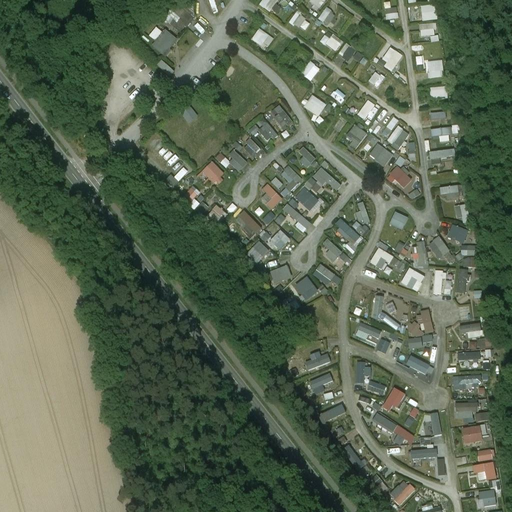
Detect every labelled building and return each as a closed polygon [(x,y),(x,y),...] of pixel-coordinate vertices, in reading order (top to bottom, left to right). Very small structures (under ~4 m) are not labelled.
[(263,0),(260,4),(270,13),(280,0),(263,0)] [(309,0),(309,1),(319,10),(327,0),(309,0)] [(387,20),(399,19),(398,7),(391,8),(391,2),(386,3),(387,20)] [(173,11),(169,8),(161,17),(181,34),(194,19),(179,5),(173,11)] [(426,5),(411,6),(412,20),(427,19),(426,5)] [(328,26),(337,15),(327,8),(319,19),(328,26)] [(311,24),(298,14),(292,22),(305,32),(311,24)] [(421,36),(437,35),(436,23),(420,24),(421,36)] [(252,40),(262,46),(264,43),(269,47),(275,38),(259,28),(252,40)] [(164,56),(177,42),(167,33),(154,48),(164,56)] [(326,35),(321,41),(337,52),(345,42),(334,34),(331,39),(326,35)] [(339,55),(350,62),(353,58),(360,63),(365,55),(346,43),(339,55)] [(394,72),(403,54),(390,47),(380,65),(394,72)] [(444,77),(443,60),(428,61),(429,78),(444,77)] [(301,73),(311,81),(321,69),(311,61),(301,73)] [(448,86),(431,87),(431,100),(449,99),(448,86)] [(366,121),(376,105),(368,100),(358,115),(366,121)] [(180,112),(190,124),(199,116),(190,104),(180,112)] [(280,104),(275,108),(278,114),(274,117),(283,129),(293,122),(280,104)] [(393,134),(401,121),(394,117),(386,130),(393,134)] [(334,126),(339,131),(346,124),(341,119),(334,126)] [(260,131),(269,143),(279,136),(270,123),(260,130),(256,125),(249,130),(253,136),(260,131)] [(359,149),(368,132),(353,125),(345,143),(359,149)] [(397,127),(388,143),(401,150),(410,133),(397,127)] [(432,138),(440,137),(440,142),(451,141),(450,135),(453,134),(452,127),(432,129),(432,138)] [(371,134),(367,141),(376,146),(380,140),(371,134)] [(242,147),(252,157),(261,148),(251,138),(242,147)] [(379,144),(370,157),(386,168),(395,155),(379,144)] [(303,147),(299,152),(305,157),(300,162),(308,168),(317,158),(303,147)] [(456,149),(430,152),(432,165),(441,164),(441,158),(454,157),(455,167),(464,166),(463,156),(456,156),(456,149)] [(239,173),(248,163),(234,150),(229,155),(233,159),(230,163),(239,173)] [(397,165),(401,168),(406,161),(402,158),(397,165)] [(171,170),(180,181),(190,172),(181,162),(171,170)] [(216,185),(226,175),(213,162),(198,176),(205,184),(210,179),(216,185)] [(303,179),(289,166),(285,171),(277,163),(272,168),(287,181),(279,190),(287,197),(303,179)] [(342,187),(325,170),(329,165),(326,163),(313,176),(324,187),(328,182),(337,192),(342,187)] [(392,183),(398,180),(402,188),(410,185),(403,167),(388,173),(392,183)] [(276,178),(271,183),(279,189),(284,184),(276,178)] [(307,184),(316,194),(322,188),(313,178),(307,184)] [(269,184),(263,190),(267,194),(261,200),(272,211),(284,200),(269,184)] [(460,185),(460,195),(470,195),(470,184),(460,185)] [(442,195),(448,194),(449,200),(461,198),(458,185),(440,188),(442,195)] [(208,209),(197,197),(201,193),(194,187),(183,197),(201,215),(208,209)] [(309,210),(319,200),(304,187),(295,197),(309,210)] [(419,190),(410,195),(413,199),(421,194),(419,190)] [(324,212),(329,206),(321,199),(316,206),(324,212)] [(364,220),(366,225),(372,222),(363,202),(358,204),(361,212),(356,214),(360,222),(364,220)] [(232,214),(238,208),(234,203),(228,209),(232,214)] [(304,234),(312,225),(289,204),(283,210),(298,223),(296,226),(304,234)] [(469,204),(456,206),(457,219),(464,218),(464,224),(472,223),(469,204)] [(208,215),(219,226),(229,216),(218,205),(208,215)] [(238,220),(256,236),(266,224),(248,208),(238,220)] [(404,231),(409,218),(395,212),(390,225),(404,231)] [(350,243),(346,247),(353,254),(360,248),(358,245),(363,240),(342,218),(333,226),(350,243)] [(362,237),(369,232),(361,221),(354,225),(362,237)] [(448,237),(465,244),(470,231),(453,224),(448,237)] [(282,230),(271,240),(280,251),(292,241),(282,230)] [(265,231),(260,236),(267,242),(272,237),(265,231)] [(429,245),(440,260),(446,256),(451,264),(462,257),(459,253),(454,256),(441,237),(429,245)] [(340,257),(348,265),(353,261),(329,239),(324,244),(330,250),(326,255),(335,263),(340,257)] [(248,255),(258,264),(271,251),(260,241),(248,255)] [(416,268),(428,267),(427,242),(415,243),(416,268)] [(404,258),(410,252),(401,243),(395,249),(404,258)] [(468,255),(478,255),(478,246),(468,246),(468,255)] [(399,278),(406,262),(377,249),(370,265),(399,278)] [(464,267),(482,267),(482,258),(464,258),(464,267)] [(324,263),(322,266),(337,275),(338,272),(324,263)] [(321,265),(317,271),(332,281),(335,275),(321,265)] [(289,266),(271,271),(275,284),(293,279),(289,266)] [(401,283),(418,292),(426,277),(410,268),(401,283)] [(459,269),(458,293),(468,293),(470,270),(459,269)] [(452,294),(452,280),(447,280),(447,271),(435,271),(435,294),(452,294)] [(308,277),(295,286),(307,302),(320,292),(308,277)] [(475,292),(476,304),(486,304),(485,292),(475,292)] [(382,320),(385,297),(377,296),(374,319),(382,320)] [(389,306),(401,310),(403,302),(391,298),(389,306)] [(287,299),(282,303),(290,314),(301,307),(296,300),(290,304),(287,299)] [(409,322),(411,337),(435,333),(430,309),(414,312),(415,320),(409,322)] [(385,324),(402,331),(405,324),(388,317),(385,324)] [(361,323),(356,336),(367,341),(369,334),(380,338),(383,331),(361,323)] [(469,334),(469,338),(484,337),(483,324),(461,326),(461,334),(469,334)] [(409,339),(410,349),(435,344),(433,335),(409,339)] [(382,340),(378,351),(388,355),(392,343),(382,340)] [(481,360),(481,352),(458,354),(459,361),(481,360)] [(309,371),(332,362),(328,354),(306,363),(309,371)] [(431,376),(435,367),(410,357),(406,366),(431,376)] [(355,384),(365,384),(366,363),(355,362),(355,384)] [(314,391),(334,381),(330,373),(310,383),(314,391)] [(483,383),(482,376),(454,377),(454,391),(468,391),(467,384),(483,383)] [(370,382),(368,391),(385,394),(387,385),(370,382)] [(390,412),(393,405),(400,409),(407,395),(394,388),(383,409),(390,412)] [(474,419),(474,412),(479,412),(479,402),(456,402),(456,419),(474,419)] [(343,405),(323,414),(327,423),(347,414),(343,405)] [(414,408),(410,416),(416,419),(420,410),(414,408)] [(393,434),(398,425),(377,413),(372,422),(393,434)] [(431,414),(435,436),(443,435),(439,413),(431,414)] [(477,413),(477,421),(491,421),(490,413),(477,413)] [(409,443),(414,437),(399,426),(395,432),(409,443)] [(464,444),(483,442),(481,426),(462,428),(464,444)] [(496,459),(494,449),(477,453),(480,463),(496,459)] [(495,464),(476,465),(477,482),(489,481),(489,488),(501,487),(500,479),(496,480),(495,464)] [(479,492),(480,507),(497,507),(496,492),(479,492)]
